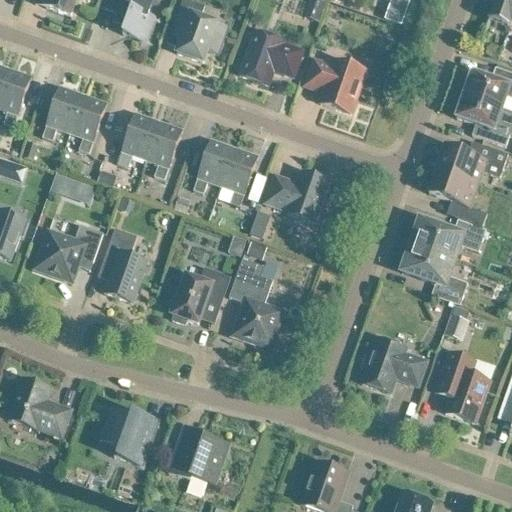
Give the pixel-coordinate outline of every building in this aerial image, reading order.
[(38,0),(35,9),(71,21),(75,9),(77,10),(80,0),(38,0)] [(147,20),(152,7),(139,2),(139,0),(106,0),(102,13),(119,19),(115,30),(125,33),(123,39),(144,47),(153,23),(147,20)] [(339,9),(341,0),(333,0),(331,6),(339,9)] [(511,28),(511,27),(511,0),(497,0),(489,25),(510,33),(511,28)] [(319,27),(326,7),(310,2),(304,21),(319,27)] [(205,11),(183,4),(173,32),(185,36),(177,58),(203,68),(207,55),(218,59),(227,32),(200,22),(205,11)] [(399,21),(388,17),(385,25),(396,29),(399,21)] [(293,82),(303,56),(283,49),(283,47),(254,37),(239,80),(268,91),(274,75),(293,82)] [(498,64),(500,56),(487,52),(485,59),(498,64)] [(333,72),(314,66),(305,91),(324,98),(320,109),(350,120),(366,76),(335,65),(333,72)] [(511,103),(511,78),(495,73),(492,84),(471,77),(464,100),(502,114),(507,102),(511,103)] [(18,121),(31,82),(8,74),(0,95),(0,115),(7,118),(3,129),(13,133),(17,121),(18,121)] [(70,140),(83,101),(60,92),(46,131),(42,143),(52,146),(56,135),(70,140)] [(511,130),(498,125),(502,114),(464,100),(456,123),(476,130),(472,141),(505,153),(511,134),(511,130)] [(93,148),(107,109),(83,101),(70,140),(83,144),(79,156),(89,159),(93,148)] [(145,166),(159,127),(135,119),(122,158),(118,169),(128,173),(132,161),(145,166)] [(169,174),(182,135),(159,127),(145,166),(158,171),(154,182),(164,186),(168,174),(169,174)] [(221,193),(234,154),(211,145),(197,184),(193,196),(203,200),(207,188),(221,193)] [(34,151),(26,148),(21,162),(29,165),(34,151)] [(502,175),(508,160),(481,150),(477,163),(445,152),(437,176),(477,190),(482,177),(493,181),(496,173),(502,175)] [(244,201),(258,162),(234,154),(221,193),(234,197),(230,209),(240,212),(244,201)] [(0,181),(6,183),(11,167),(0,162),(0,181)] [(112,193),(116,181),(101,176),(96,188),(112,193)] [(469,213),(477,190),(437,176),(429,199),(460,210),(456,223),(482,232),(487,219),(469,213)] [(314,229),(329,187),(301,177),(297,189),(274,181),(265,209),(287,217),(286,219),(314,229)] [(70,201),(75,187),(57,180),(52,194),(70,201)] [(186,219),(190,205),(178,201),(174,215),(186,219)] [(116,214),(128,218),(132,207),(120,203),(116,214)] [(0,262),(11,266),(20,241),(23,242),(28,226),(0,216),(0,262)] [(478,258),(486,235),(458,225),(453,237),(420,225),(411,251),(454,266),(459,251),(478,258)] [(253,229),(249,240),(263,244),(266,234),(253,229)] [(93,267),(103,239),(80,231),(74,246),(48,237),(35,274),(73,288),(81,263),(93,267)] [(131,308),(146,266),(130,261),(137,242),(114,234),(104,263),(116,267),(105,299),(131,308)] [(263,265),(267,252),(251,247),(247,259),(263,265)] [(448,282),(454,266),(411,251),(402,277),(435,289),(431,301),(459,311),(467,288),(448,282)] [(264,310),(273,286),(261,282),(264,272),(242,265),(229,303),(244,308),(232,342),(256,350),(256,352),(271,357),(276,342),(274,342),(283,317),(264,310)] [(202,287),(185,281),(181,294),(176,292),(171,306),(176,308),(171,320),(173,321),(171,325),(185,330),(187,326),(198,329),(206,307),(219,312),(229,283),(206,275),(202,287)] [(462,346),(469,327),(466,326),(470,316),(455,310),(444,339),(462,346)] [(406,354),(378,344),(362,389),(390,399),(395,384),(418,392),(427,367),(404,359),(406,354)] [(471,380),(476,368),(449,358),(435,398),(450,403),(445,418),(475,429),(490,387),(471,380)] [(511,442),(511,381),(497,424),(511,429),(511,431),(509,441),(511,442)] [(45,408),(49,395),(22,385),(8,425),(36,434),(36,433),(61,442),(70,417),(45,408)] [(143,472),(158,427),(139,420),(138,423),(112,414),(101,445),(117,451),(113,462),(143,472)] [(215,491),(230,452),(200,441),(201,438),(184,432),(168,478),(190,485),(188,492),(203,497),(206,488),(215,491)] [(338,506),(347,478),(316,468),(302,510),(307,511),(352,511),(353,511),(338,506)] [(430,511),(432,508),(402,497),(396,511),(430,511)]
